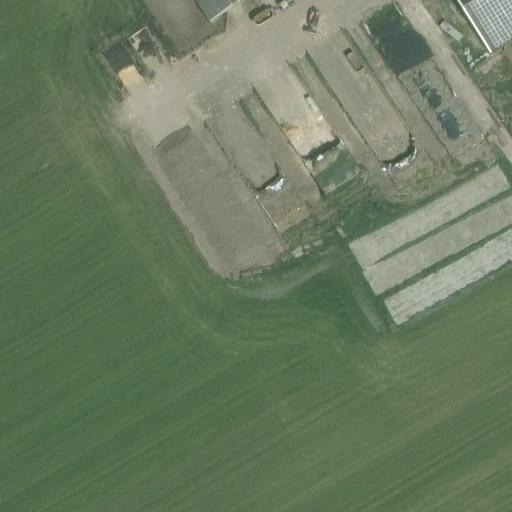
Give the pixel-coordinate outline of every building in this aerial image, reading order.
[(194,0),(210,24),(247,0),(194,0)] [(511,42),(511,0),(452,0),(490,57),(511,42)] [(268,216),(276,241),(301,234),(293,208),(268,216)] [(208,219),(199,225),(214,249),(224,243),(208,219)] [(227,269),(242,261),(235,248),(243,244),(239,236),(216,249),(227,269)]
